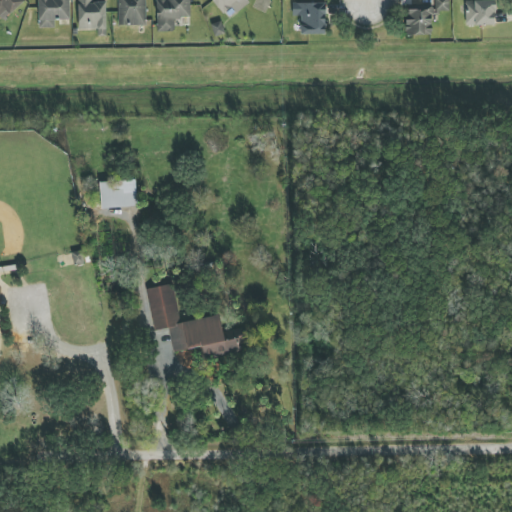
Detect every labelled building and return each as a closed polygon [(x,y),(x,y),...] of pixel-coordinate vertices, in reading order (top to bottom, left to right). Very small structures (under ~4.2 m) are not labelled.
[(25,0),(0,0),(0,16),(3,20),(25,0)] [(38,0),(39,28),(55,28),(55,20),(70,20),(69,0),(38,0)] [(106,1),(92,2),(92,0),(77,0),(79,29),(97,29),(97,36),(107,36),(106,1)] [(145,0),(117,0),(118,26),(146,25),(145,0)] [(156,0),(157,32),(175,31),(174,18),(191,18),(190,0),(156,0)] [(248,0),(212,0),(228,19),(250,2),(248,0)] [(449,12),(449,0),(435,0),(435,11),(449,12)] [(465,1),(466,25),(495,25),(495,0),(465,1)] [(326,3),(292,3),(292,16),(301,16),(300,34),(325,35),(326,3)] [(407,36),(432,35),(431,10),(406,11),(407,36)] [(136,180),(100,181),(101,208),(137,207),(136,180)] [(180,322),(173,284),(147,288),(154,331),(169,328),(173,352),(201,347),(203,360),(241,353),(239,344),(247,343),(244,328),(223,332),(220,315),(180,322)]
